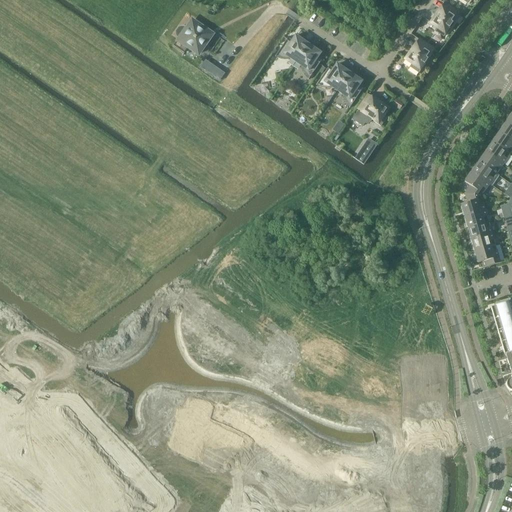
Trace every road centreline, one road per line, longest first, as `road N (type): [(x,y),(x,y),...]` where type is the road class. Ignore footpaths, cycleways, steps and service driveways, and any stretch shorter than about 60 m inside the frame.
road 1 (unclassified): [(280,345),(232,418),(312,472),(480,424)]
road 2 (secondary): [(468,364),(420,200),(428,159),(461,107)]
road 3 (residential): [(237,49),(278,9),(376,73)]
